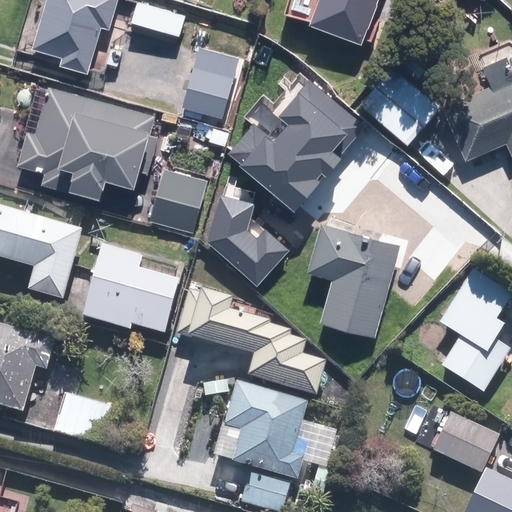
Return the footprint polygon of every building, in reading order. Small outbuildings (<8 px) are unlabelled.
[(65,58),(90,66),(105,18),(111,19),(116,0),(50,0),(38,40),(67,50),(65,58)] [(294,0),(291,11),(316,19),(321,0),(294,0)] [(329,0),(320,24),(369,43),(385,0),(329,0)] [(170,12),(140,10),(138,31),(168,34),(170,12)] [(182,108),(221,119),(239,58),(200,47),(182,108)] [(452,110),(473,159),(511,142),(511,58),(490,68),(499,90),(452,110)] [(361,104),(406,144),(438,109),(393,69),(361,104)] [(228,157),(294,212),(343,155),(366,126),(311,80),(280,117),(290,126),(276,142),(255,125),(228,157)] [(51,89),(36,138),(28,136),(19,166),(46,174),(43,186),(78,197),(100,203),(108,176),(134,184),(136,175),(146,178),(156,141),(147,139),(153,119),(51,89)] [(209,183),(164,170),(149,220),(194,234),(209,183)] [(221,196),(207,242),(258,287),(290,251),(266,230),(256,240),(246,230),(254,204),(221,196)] [(37,292),(70,301),(90,231),(0,206),(0,256),(43,269),(37,292)] [(324,323),(376,336),(400,246),(326,226),(314,267),(313,272),(335,279),(324,323)] [(129,319),(161,328),(176,277),(137,266),(141,253),(102,242),(82,312),(127,325),(129,319)] [(511,294),(511,293),(473,271),(442,324),(463,337),(446,366),(485,389),(509,348),(496,340),(505,325),(496,320),(511,294)] [(234,296),(191,284),(178,332),(254,353),(248,374),(316,393),(325,360),(302,354),(306,339),(289,334),(291,329),(268,323),(269,319),(231,309),(234,296)] [(0,403),(30,413),(44,367),(53,370),(63,337),(0,318),(0,403)] [(441,343),(421,331),(409,350),(429,362),(441,343)] [(246,427),(237,461),(297,478),(303,458),(293,455),(308,402),(240,383),(229,422),(246,427)] [(57,431),(106,445),(116,407),(67,394),(57,431)] [(441,451),(487,473),(503,437),(457,415),(441,451)] [(336,470),(320,465),(312,494),(328,498),(336,470)] [(291,481),(249,470),(241,500),(282,511),(291,481)] [(473,511),(511,511),(511,479),(494,471),(473,511)]
